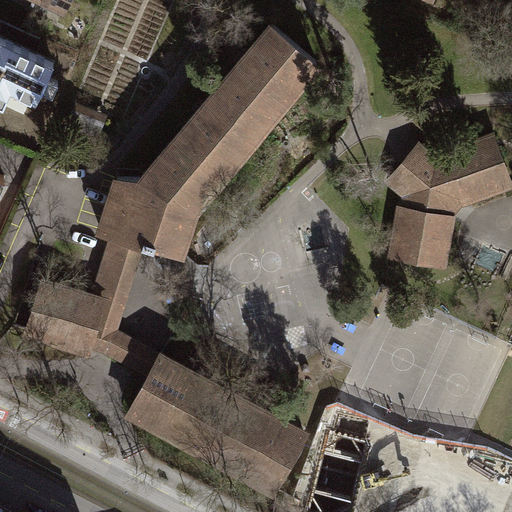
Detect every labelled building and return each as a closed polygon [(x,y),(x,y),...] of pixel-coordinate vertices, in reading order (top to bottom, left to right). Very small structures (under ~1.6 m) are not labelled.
[(40,0),(64,11),(68,0),(40,0)] [(181,251),(195,205),(317,61),(273,23),(249,52),(240,62),(146,173),(143,177),(119,176),(101,230),(111,233),(119,235),(115,248),(137,254),(137,255),(141,242),(154,246),(155,242),(181,251)] [(9,87),(35,99),(52,63),(0,38),(0,101),(2,102),(9,87)] [(70,117),(82,122),(88,107),(77,103),(70,117)] [(83,121),(101,129),(106,115),(88,107),(83,121)] [(66,128),(78,133),(82,122),(70,117),(66,128)] [(78,133),(96,141),(101,129),(83,121),(78,133)] [(452,215),(449,213),(462,197),(464,200),(467,199),(466,198),(509,182),(510,183),(511,182),(495,136),(448,153),(449,156),(435,161),(424,151),(418,145),(417,146),(401,165),(390,178),(408,193),(406,207),(402,207),(393,256),(396,257),(396,255),(441,263),(441,264),(443,265),(452,215)] [(113,329),(137,254),(115,248),(119,235),(111,233),(91,294),(105,299),(91,342),(107,347),(151,371),(160,355),(113,329)] [(105,299),(91,294),(43,279),(27,330),(28,331),(28,330),(87,349),(87,350),(88,350),(91,342),(105,299)] [(161,354),(160,355),(151,371),(130,409),(274,488),(305,431),(161,354)]
